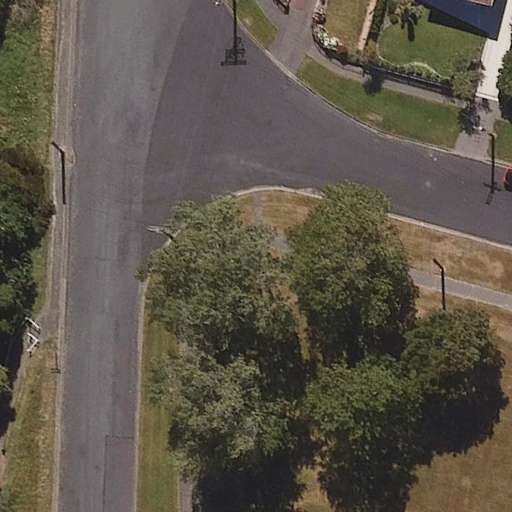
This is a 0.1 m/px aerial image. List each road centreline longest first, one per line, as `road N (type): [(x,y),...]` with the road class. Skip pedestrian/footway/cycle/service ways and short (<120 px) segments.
road 1 (residential): [(99,511),(123,110)]
road 2 (residential): [(123,110),(511,213)]
